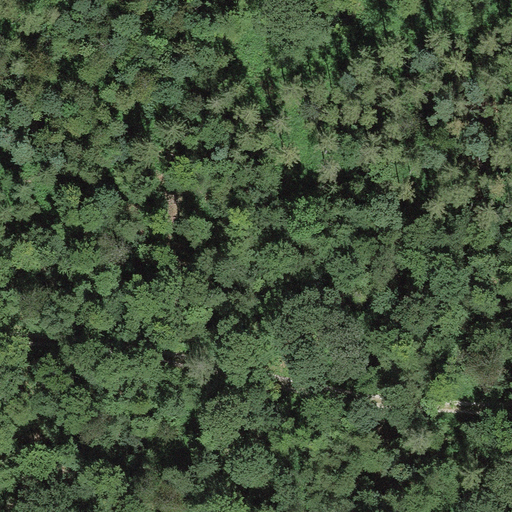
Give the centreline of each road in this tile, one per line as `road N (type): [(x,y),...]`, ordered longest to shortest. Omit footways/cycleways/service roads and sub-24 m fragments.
road 1 (track): [(0,350),(116,359),(427,421),(511,420)]
road 2 (track): [(227,384),(271,270)]
